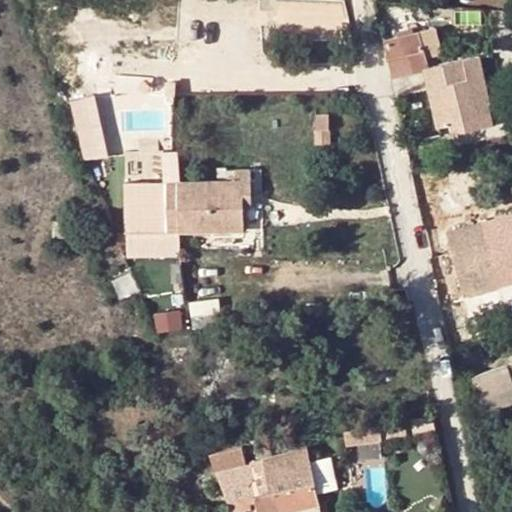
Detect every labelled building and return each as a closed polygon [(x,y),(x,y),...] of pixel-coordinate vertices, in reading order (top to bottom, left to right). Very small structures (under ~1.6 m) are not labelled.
[(440,26),(383,38),(391,77),(424,70),(436,125),(446,124),(457,121),(460,130),(492,123),(479,55),(448,61),(440,26)] [(316,127),(327,128),(327,116),(316,116),(316,127)] [(446,124),(449,133),(460,130),(457,121),(446,124)] [(327,128),(316,127),(315,141),(327,142),(327,128)] [(226,183),(219,183),(198,183),(187,183),(187,167),(176,167),(176,183),(167,183),(166,231),(241,230),(241,205),(241,194),(251,193),(251,168),(227,169),(226,183)] [(151,183),(126,182),(125,206),(150,207),(151,183)] [(241,205),(251,206),(251,193),(241,194),(241,205)] [(479,220),(445,229),(464,294),(499,286),(495,272),(508,268),(498,232),(486,237),(479,220)] [(157,329),(182,327),(181,308),(155,310),(157,329)] [(483,398),(511,388),(511,370),(509,362),(476,372),(483,398)] [(280,385),(239,390),(241,412),(283,407),(280,385)] [(405,429),(403,420),(383,422),(384,432),(405,429)] [(384,432),(383,422),(359,425),(360,436),(384,432)] [(240,446),(211,453),(231,509),(250,506),(240,465),(245,464),(240,446)] [(278,511),(318,503),(314,482),(307,454),(306,446),(263,457),(271,492),(255,495),(258,511),(278,511)] [(325,479),(320,450),(307,454),(314,482),(325,479)]
